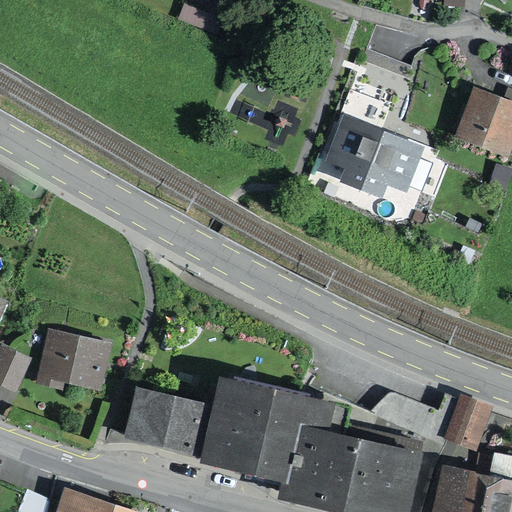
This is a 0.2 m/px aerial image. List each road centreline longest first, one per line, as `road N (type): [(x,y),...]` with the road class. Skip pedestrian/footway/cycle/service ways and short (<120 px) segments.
road 1 (primary): [(511,390),(365,333),(0,132)]
road 2 (residential): [(280,511),(0,433)]
